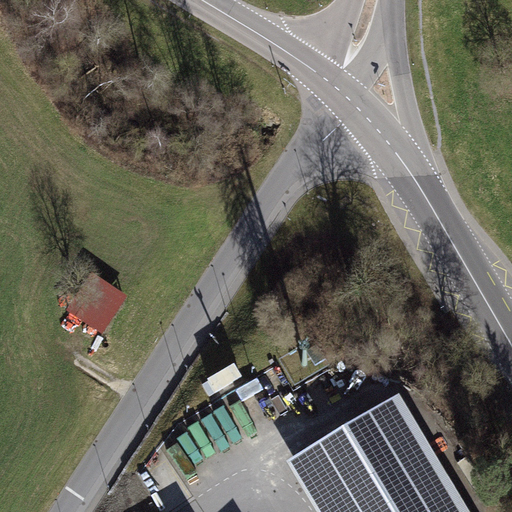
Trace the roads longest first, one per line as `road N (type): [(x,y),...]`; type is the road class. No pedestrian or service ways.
road 1 (tertiary): [(511,344),(426,196),(349,98)]
road 2 (tertiary): [(349,98),(202,0)]
